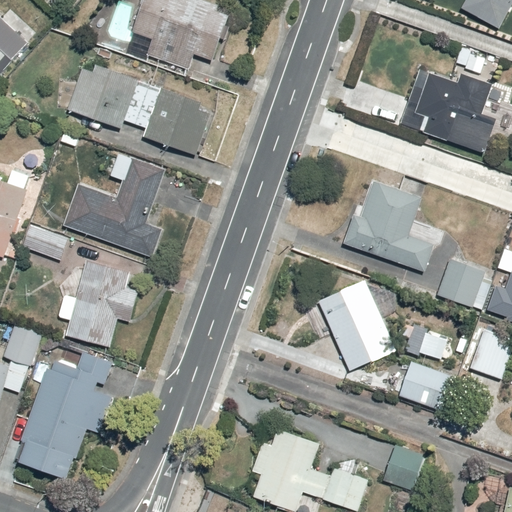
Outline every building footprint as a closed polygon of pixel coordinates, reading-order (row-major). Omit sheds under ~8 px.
[(231,17),(182,0),(146,0),(134,34),(153,41),(148,56),(190,71),(195,56),(214,63),(231,17)] [(511,7),(511,0),(467,0),(462,10),(501,30),(511,7)] [(0,74),(31,40),(0,12),(0,74)] [(488,56),(462,47),(456,63),(482,73),(488,56)] [(144,138),(197,156),(210,116),(200,112),(202,105),(97,67),(94,74),(84,70),(68,113),(122,131),(125,123),(147,129),(144,138)] [(424,134),(484,156),(497,121),(482,117),(493,86),(462,75),(459,85),(431,75),(417,114),(429,119),(424,134)] [(118,200),(79,186),(64,227),(154,259),(163,230),(147,224),(167,172),(132,159),(118,200)] [(355,216),(344,245),(425,274),(435,246),(409,238),(423,200),(374,181),(362,219),(355,216)] [(0,182),(0,258),(4,260),(27,192),(0,182)] [(72,234),(35,221),(26,246),(63,259),(72,234)] [(489,268),(456,256),(442,293),(476,305),(489,268)] [(131,273),(88,261),(66,337),(111,348),(118,321),(131,325),(139,292),(127,289),(131,273)] [(366,281),(317,302),(351,374),(397,353),(366,281)] [(416,320),(407,350),(423,355),(432,325),(416,320)] [(45,332),(16,323),(5,356),(35,365),(45,332)] [(511,362),(511,333),(487,323),(470,366),(505,380),(511,362)] [(78,370),(51,360),(18,464),(68,482),(88,430),(100,435),(113,399),(103,395),(114,364),(85,353),(78,370)] [(415,356),(415,358),(398,403),(435,416),(453,370),(415,356)] [(0,402),(8,368),(0,365),(0,402)] [(321,445),(278,430),(255,499),(292,511),(297,511),(304,494),(356,511),(359,511),(369,481),(335,470),(331,477),(311,471),(321,445)] [(427,451),(399,441),(386,478),(413,488),(427,451)]
